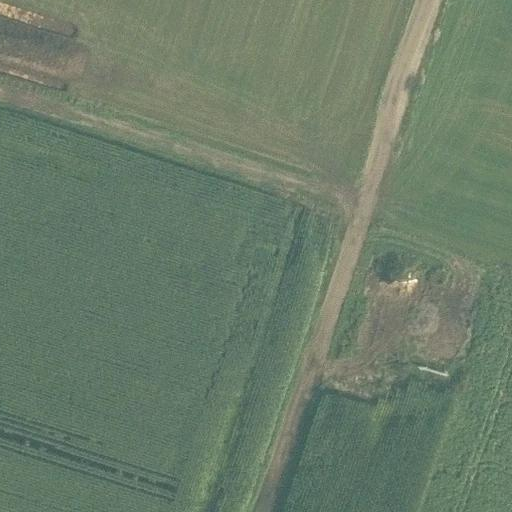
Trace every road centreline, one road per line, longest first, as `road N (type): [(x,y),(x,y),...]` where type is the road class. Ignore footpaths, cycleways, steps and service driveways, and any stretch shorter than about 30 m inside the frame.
road 1 (track): [(362,201),(0,87)]
road 2 (track): [(362,201),(261,511)]
road 3 (track): [(429,0),(362,201)]
